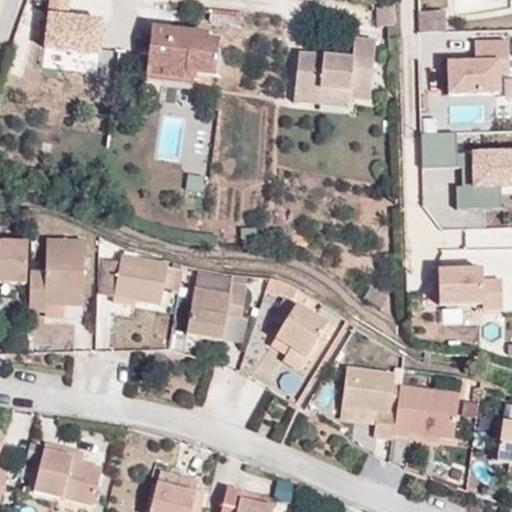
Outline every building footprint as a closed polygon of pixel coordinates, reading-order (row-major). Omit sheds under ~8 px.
[(103,55),(107,15),(65,11),(66,0),(49,0),(45,49),(103,55)] [(394,7),(381,7),(381,27),(395,27),(394,7)] [(419,34),(435,34),(434,11),(419,11),(419,34)] [(435,34),(447,34),(446,12),(434,11),(435,34)] [(186,74),(196,75),(216,78),(220,43),(206,41),(208,36),(151,29),(146,66),(164,69),(163,77),(184,79),(186,74)] [(450,58),(450,92),(510,92),(509,39),(477,39),(477,58),(450,58)] [(350,93),(349,99),(370,101),(377,42),(354,40),(353,60),(298,54),(294,95),(320,98),(321,90),(350,93)] [(164,69),(146,66),(146,75),(163,77),(164,69)] [(487,121),(485,103),(511,99),(511,85),(506,86),(507,91),(451,97),(454,124),(487,121)] [(348,108),(349,99),(350,93),(321,90),(320,98),(294,95),(294,103),(348,108)] [(511,153),(455,155),(455,134),(419,135),(420,169),(471,168),(471,187),(454,187),(454,209),(499,207),(498,187),(511,187),(511,153)] [(30,273),(29,312),(46,313),(47,307),(46,300),(64,299),(65,307),(83,307),(84,242),(47,241),(46,273),(30,273)] [(28,244),(0,242),(0,283),(27,285),(28,244)] [(168,269),(168,265),(121,257),(120,263),(113,299),(161,307),(164,289),(168,269)] [(120,263),(106,261),(99,296),(113,299),(120,263)] [(182,271),(168,269),(164,289),(178,291),(182,271)] [(195,292),(229,297),(232,286),(233,280),(198,274),(195,292)] [(505,315),(504,288),(485,289),(484,277),(440,280),(442,314),(485,311),(485,316),(505,315)] [(247,288),(232,286),(229,297),(195,292),(186,336),(222,342),(227,315),(241,318),(247,288)] [(370,288),(363,299),(381,311),(389,299),(370,288)] [(431,290),(407,290),(408,319),(431,319),(431,290)] [(47,307),(65,307),(64,299),(46,300),(47,307)] [(285,324),(297,306),(288,301),(276,318),(285,324)] [(329,325),(297,306),(285,324),(271,347),(286,357),(291,351),(307,360),(329,325)] [(299,374),(307,360),(291,351),(286,357),(282,364),(299,374)] [(393,438),(400,389),(393,388),(395,376),(347,370),(341,409),(377,415),(375,426),(373,439),(392,442),(393,438)] [(459,397),(400,389),(393,438),(412,441),(413,436),(452,441),(459,397)] [(375,426),(377,415),(341,409),(340,422),(375,426)] [(497,463),(503,424),(498,423),(491,462),(497,463)] [(511,424),(503,424),(497,463),(509,465),(511,465),(511,424)] [(46,446),(45,453),(74,460),(73,463),(82,465),(85,455),(46,446)] [(74,460),(45,453),(34,492),(93,507),(103,470),(82,465),(73,463),(74,460)] [(206,511),(210,498),(196,494),(199,482),(181,478),(178,490),(157,485),(150,511),(206,511)] [(273,511),(274,510),(241,502),(243,494),(228,490),(221,511),(273,511)] [(276,502),(243,494),(241,502),(274,510),(276,502)]
